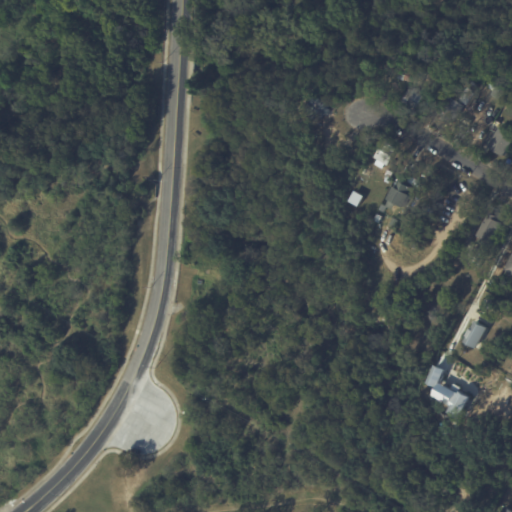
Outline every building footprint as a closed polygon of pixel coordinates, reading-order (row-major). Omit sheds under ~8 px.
[(434,62),(436,57),(442,60),(440,65),(434,62)] [(396,77),(400,67),(408,70),(411,62),(419,66),(416,74),(426,78),(423,85),(416,82),(415,84),(396,77)] [(445,89),(450,80),(456,83),(454,87),(459,90),(456,96),(450,93),(451,92),(445,89)] [(507,94),(503,101),(491,95),(497,82),(509,88),(507,94)] [(400,103),(407,87),(413,89),(414,86),(419,89),(417,95),(414,93),(411,102),(407,101),(405,107),(399,104),(400,103)] [(468,87),(477,92),(470,104),(461,99),(468,87)] [(327,115),(322,112),(319,117),(303,107),(308,99),(302,96),(306,90),(328,104),(326,107),(330,110),(327,115)] [(465,105),(455,124),(450,121),(447,125),(441,121),(443,118),(438,115),(449,96),(465,105)] [(457,133),(456,132),(461,123),(467,126),(462,135),(457,133)] [(489,148),(488,148),(501,126),(511,132),(511,143),(504,157),(489,148)] [(390,149),(394,151),(387,165),(373,157),(380,143),(390,149)] [(398,180),(414,189),(411,196),(410,195),(403,208),(396,204),(393,210),(386,206),(389,200),(387,199),(398,180)] [(377,213),(383,217),(379,223),(373,220),(377,213)] [(475,243),(472,241),(488,214),(492,216),(493,214),(499,217),(497,220),(501,222),(486,249),(475,243)] [(399,221),(395,228),(390,225),(394,218),(399,221)] [(477,257),(477,258),(479,259),(476,264),(466,258),(474,244),(482,249),(477,257)] [(475,321),(464,341),(476,348),(487,327),(475,321)]
